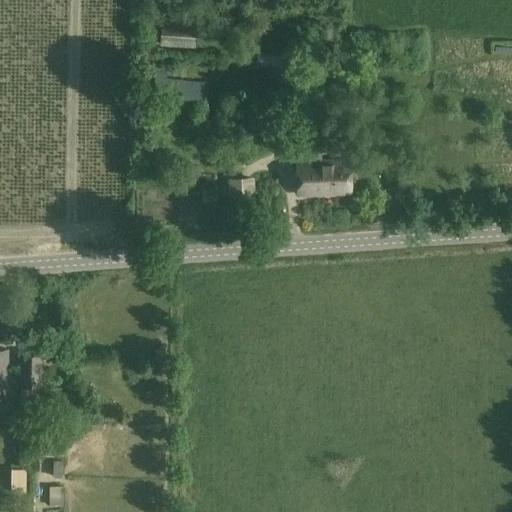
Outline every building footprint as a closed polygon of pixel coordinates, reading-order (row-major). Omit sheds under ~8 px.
[(159,44),(194,47),(197,19),(162,16),(159,44)] [(496,51),(511,50),(511,39),(496,39),(496,51)] [(256,65),(286,69),(287,57),(257,53),(256,65)] [(164,100),(205,103),(206,83),(166,80),(164,100)] [(353,112),(385,109),(384,92),(359,95),(360,97),(351,98),(353,112)] [(301,152),(308,152),(321,151),(329,151),(328,121),(299,121),(301,152)] [(351,193),(350,161),(322,162),(321,151),(308,152),(308,162),(298,162),(299,194),(351,193)] [(256,202),(254,177),(229,179),(230,203),(256,202)] [(0,397),(9,397),(8,350),(0,349),(0,397)] [(43,354),(21,354),(22,394),(39,394),(39,386),(43,386),(43,354)] [(38,456),(54,456),(54,424),(38,423),(38,456)] [(62,461),(53,461),(53,477),(62,477),(62,461)] [(60,506),(59,482),(46,483),(48,507),(60,506)]
